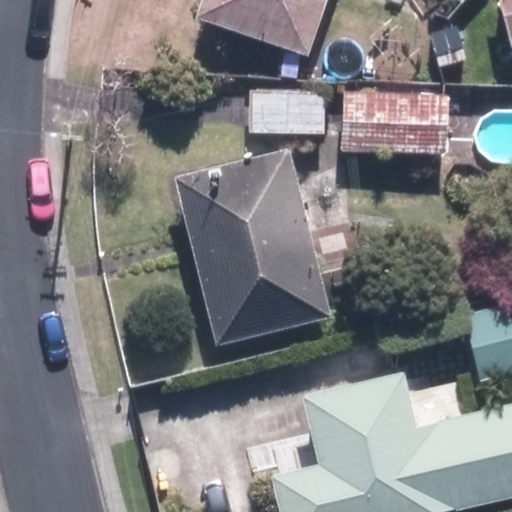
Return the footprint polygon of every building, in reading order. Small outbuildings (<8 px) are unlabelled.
[(321,0),(206,0),(202,14),(304,49),(321,0)] [(511,0),(502,0),(511,35),(511,0)] [(241,84),(242,131),(327,130),(326,83),(241,84)] [(449,94),(341,88),(338,150),(446,156),(449,94)] [(290,149),(180,176),(221,339),(330,312),(290,149)] [(511,303),(470,313),(484,373),(511,367),(511,303)] [(277,475),(285,511),(416,511),(511,489),(511,403),(417,426),(404,372),(306,395),(322,464),(277,475)]
